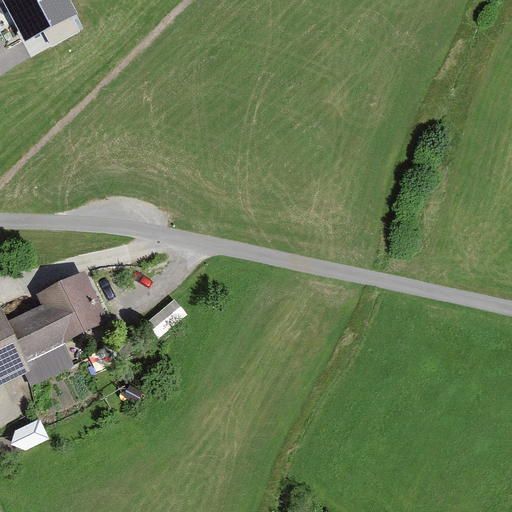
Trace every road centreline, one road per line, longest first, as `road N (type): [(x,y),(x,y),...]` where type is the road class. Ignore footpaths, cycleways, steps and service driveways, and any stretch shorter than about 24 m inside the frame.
road 1 (unclassified): [(0,220),(170,235),(511,308)]
road 2 (track): [(0,285),(146,249),(170,235)]
